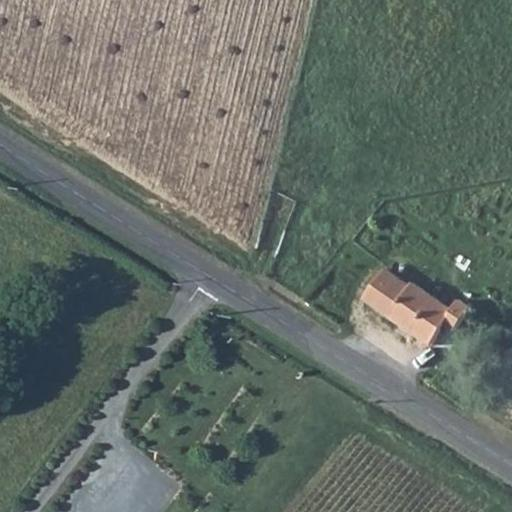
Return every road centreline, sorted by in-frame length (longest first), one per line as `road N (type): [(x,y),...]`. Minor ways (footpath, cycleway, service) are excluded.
road 1 (tertiary): [(511,468),(0,146)]
road 2 (unknown): [(299,338),(318,178),(370,0)]
